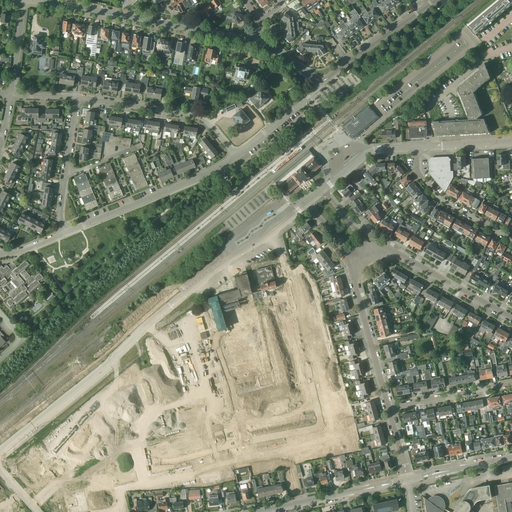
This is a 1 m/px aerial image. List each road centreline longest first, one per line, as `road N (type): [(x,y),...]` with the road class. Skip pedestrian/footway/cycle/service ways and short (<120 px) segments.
road 1 (residential): [(59,511),(50,498),(112,467),(322,426),(267,236)]
road 2 (residential): [(199,282),(0,448)]
road 3 (tertiary): [(255,41),(31,0)]
road 4 (tertiary): [(64,233),(234,155)]
road 5 (residential): [(234,155),(197,116),(76,98)]
road 6 (residential): [(372,240),(511,317)]
road 7 (residential): [(388,408),(350,261)]
road 8 (residential): [(64,233),(76,98)]
road 9 (residential): [(511,383),(388,408)]
road 10 (tertiary): [(321,81),(423,9)]
road 11 (unknown): [(182,326),(202,325),(216,371),(221,404),(205,413)]
road 12 (residential): [(511,237),(444,201),(416,168)]
